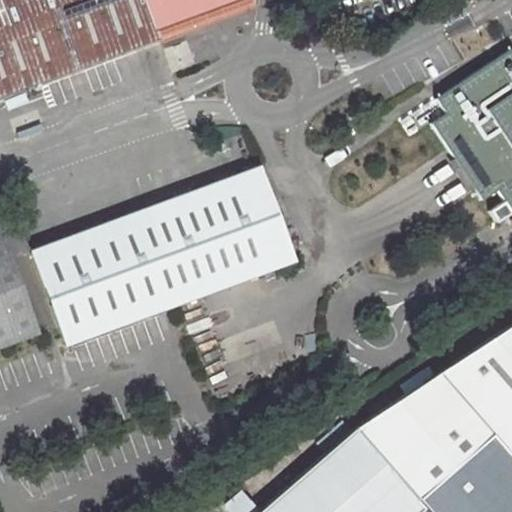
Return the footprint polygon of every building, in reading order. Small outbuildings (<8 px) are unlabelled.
[(252,3),(251,0),(0,0),(0,98),(221,15),(225,25),(242,18),(238,9),(252,3)] [(511,56),(509,52),(435,102),(445,117),(430,127),(481,200),(495,191),(511,213),(511,212),(511,56)] [(256,164),(30,248),(64,343),(169,303),(289,259),(256,164)] [(0,344),(36,331),(0,235),(0,234),(0,344)] [(511,321),(433,375),(487,436),(507,459),(511,455),(511,321)] [(401,396),(430,377),(424,368),(395,388),(401,396)] [(414,500),(487,436),(433,375),(430,377),(401,396),(352,429),(414,500)] [(344,419),(315,444),(323,453),(352,429),(344,419)] [(415,511),(421,507),(414,500),(352,429),(323,453),(257,511),(255,511),(415,511)] [(414,500),(421,507),(425,511),(511,511),(511,464),(507,459),(487,436),(414,500)] [(219,507),(223,511),(255,511),(257,511),(239,490),(219,507)]
